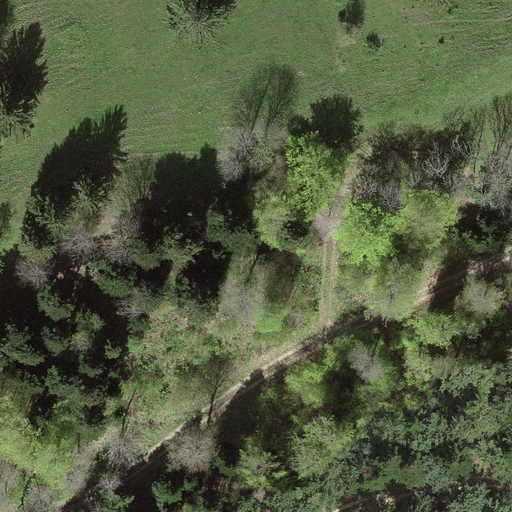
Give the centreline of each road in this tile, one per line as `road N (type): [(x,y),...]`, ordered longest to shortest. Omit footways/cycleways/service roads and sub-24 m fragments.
road 1 (track): [(52,511),(116,490),(168,439),(320,337),(511,250)]
road 2 (track): [(0,247),(30,229),(93,213),(184,215),(255,192),(384,215),(462,203),(511,206)]
road 3 (track): [(511,482),(414,484),(342,511)]
road 4 (track): [(320,337),(329,251),(311,206)]
